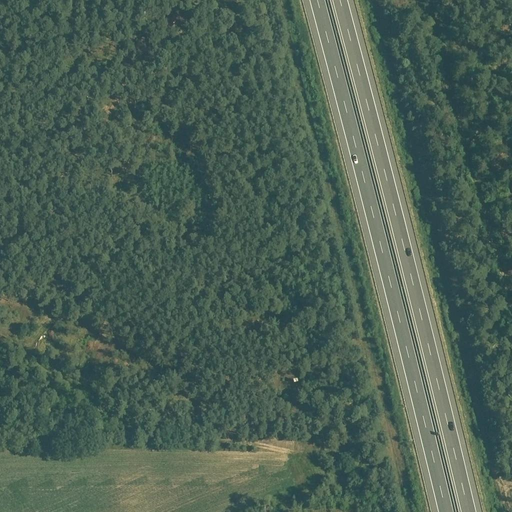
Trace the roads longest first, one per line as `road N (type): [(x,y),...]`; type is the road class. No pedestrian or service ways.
road 1 (motorway): [(468,511),(339,0)]
road 2 (motorway): [(316,0),(444,511)]
